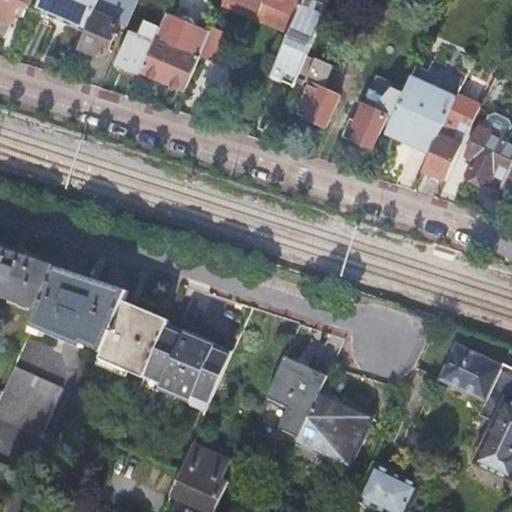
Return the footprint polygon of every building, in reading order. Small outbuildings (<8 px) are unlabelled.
[(0,0),(0,37),(7,40),(21,7),(29,11),(33,0),(0,0)] [(41,0),(37,10),(55,17),(57,18),(59,14),(69,18),(67,22),(88,31),(101,0),(41,0)] [(101,0),(88,31),(80,49),(106,59),(121,25),(128,28),(139,2),(139,0),(101,0)] [(275,0),(224,0),(222,6),(265,24),(275,0)] [(275,0),(265,24),(290,34),(304,0),(275,0)] [(313,0),(304,0),(290,34),(271,77),(282,81),(296,87),(325,18),(330,7),(319,2),(313,0)] [(37,10),(33,19),(52,27),(55,17),(37,10)] [(213,28),(204,48),(220,54),(228,35),(213,28)] [(200,57),(157,38),(152,51),(147,63),(142,75),(185,93),(200,57)] [(463,86),(417,65),(404,93),(393,118),(387,132),(433,152),(441,135),(458,96),(463,86)] [(312,85),(302,109),(311,113),(308,119),(328,128),(342,97),(328,91),(332,82),(316,75),(311,85),(312,85)] [(393,118),(404,93),(393,87),(389,97),(373,90),(366,106),(364,105),(355,125),(351,124),(346,135),(374,148),(388,116),(393,118)] [(441,135),(433,152),(424,170),(447,180),(463,145),(481,107),(458,96),(441,135)] [(511,142),(509,141),(511,133),(511,119),(499,113),(491,115),(485,129),(484,129),(471,155),(478,158),(471,174),(489,183),(491,179),(504,185),(508,178),(511,169),(511,142)] [(0,247),(0,295),(11,300),(40,310),(58,269),(29,258),(0,247)] [(58,269),(40,310),(40,311),(33,326),(85,349),(86,346),(88,340),(106,348),(124,304),(128,293),(58,269)] [(106,348),(103,354),(101,360),(100,360),(145,379),(169,321),(124,304),(106,348)] [(201,320),(199,326),(210,330),(212,325),(201,320)] [(186,328),(171,322),(169,327),(184,333),(186,328)] [(169,327),(147,377),(213,404),(221,386),(235,354),(216,346),(218,341),(207,337),(210,330),(199,326),(196,332),(186,328),(184,333),(169,327)] [(88,340),(86,346),(103,354),(106,348),(88,340)] [(216,346),(235,354),(238,349),(218,341),(216,346)] [(488,401),(504,366),(459,345),(442,380),(488,401)] [(330,375),(287,356),(269,398),(290,407),(281,427),(301,437),(301,436),(321,393),(330,375)] [(511,366),(506,364),(504,366),(488,401),(481,414),(496,422),(476,463),(511,480),(511,366)] [(63,391),(15,368),(4,392),(0,402),(0,419),(42,439),(63,391)] [(146,379),(145,379),(142,386),(157,392),(157,390),(195,406),(195,407),(209,413),(213,404),(147,377),(146,379)] [(301,436),(301,437),(299,441),(332,457),(328,464),(346,473),(372,418),(321,393),(301,436)] [(185,468),(172,496),(208,511),(217,511),(239,464),(195,444),(185,468)] [(357,499),(386,511),(399,474),(374,463),(373,465),(372,464),(356,497),(358,497),(357,499)] [(1,465),(0,464),(0,494),(3,496),(14,472),(1,465)] [(408,511),(422,484),(399,474),(386,511),(408,511)]
